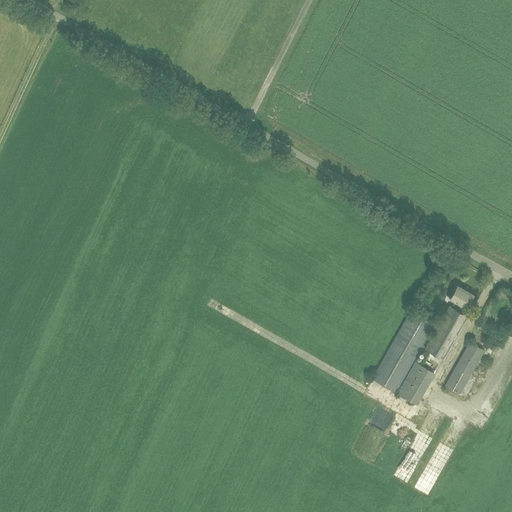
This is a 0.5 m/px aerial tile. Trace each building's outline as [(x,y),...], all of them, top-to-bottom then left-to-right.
[(474,295),(458,285),(450,298),(455,301),(452,306),(450,305),(438,326),(411,310),(373,378),(395,391),(431,329),(435,332),(425,349),(444,359),(454,340),(451,339),(455,333),(457,335),(471,309),(466,307),(474,295)] [(470,342),(445,386),(460,394),(484,351),(482,349),(493,329),(477,320),(466,340),(470,342)] [(399,476),(412,483),(440,435),(454,412),(447,408),(448,407),(444,405),(435,420),(422,413),(416,424),(426,429),(399,476)] [(401,424),(397,436),(418,442),(422,431),(401,424)] [(434,458),(420,489),(433,495),(442,475),(441,475),(446,464),(434,458)]
